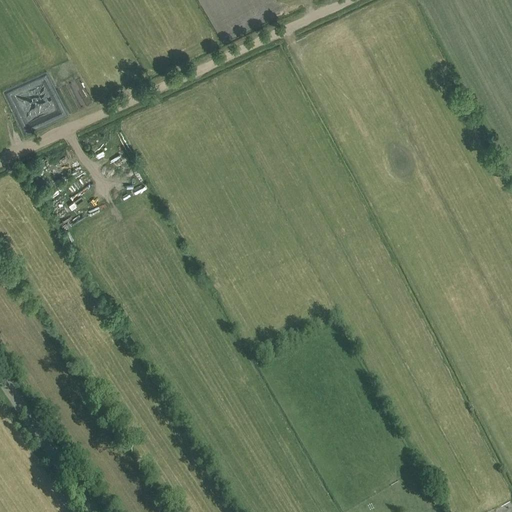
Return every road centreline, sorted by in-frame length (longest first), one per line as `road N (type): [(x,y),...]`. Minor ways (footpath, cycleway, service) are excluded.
road 1 (track): [(0,162),(347,0)]
road 2 (tertiary): [(94,511),(0,372)]
